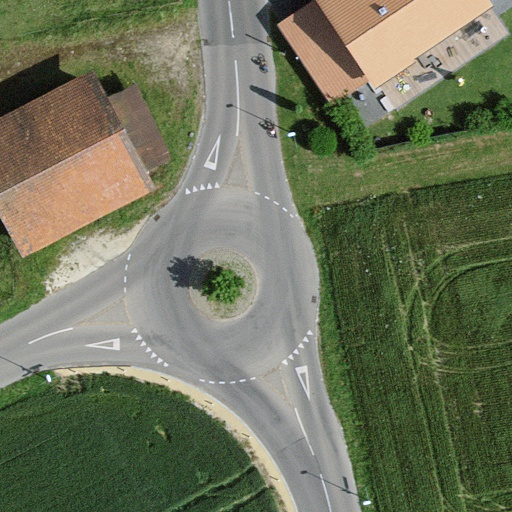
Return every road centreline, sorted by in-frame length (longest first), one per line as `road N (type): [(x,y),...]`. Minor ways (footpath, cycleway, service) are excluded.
road 1 (tertiary): [(228,0),(238,101),(234,212)]
road 2 (tertiary): [(260,342),(325,511)]
road 3 (tertiary): [(260,342),(289,304),(292,280),(275,236),(234,212)]
road 4 (unclassified): [(0,358),(148,294)]
road 5 (tertiary): [(148,294),(170,335),(190,348),(238,352),(260,342)]
road 6 (tertiary): [(234,212),(189,217),(170,230),(148,271),(148,294)]
